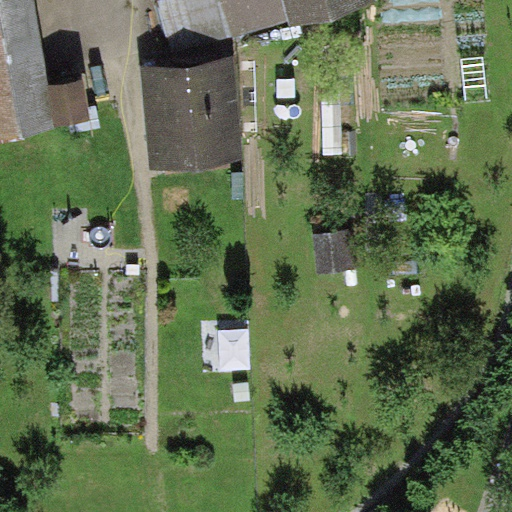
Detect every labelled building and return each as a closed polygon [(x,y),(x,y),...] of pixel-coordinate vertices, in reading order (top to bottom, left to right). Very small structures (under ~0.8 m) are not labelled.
[(47,64),(36,0),(0,0),(0,121),(56,112),(54,104),(47,64)] [(233,23),(227,0),(162,0),(176,47),(235,40),(233,23)] [(227,0),(233,23),(316,0),(227,0)] [(176,47),(139,51),(149,155),(243,145),(235,40),(176,47)] [(83,58),(47,64),(54,104),(90,98),(83,58)] [(349,221),(314,225),(319,266),(353,262),(349,221)]
